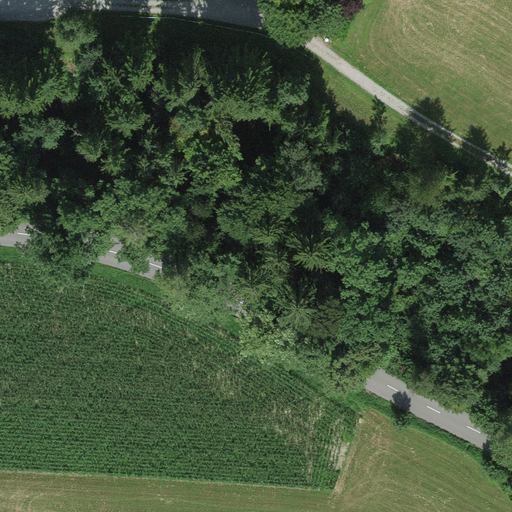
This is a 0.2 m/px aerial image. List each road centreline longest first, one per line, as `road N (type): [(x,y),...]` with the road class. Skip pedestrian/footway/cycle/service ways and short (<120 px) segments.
road 1 (tertiary): [(0,234),(135,261),(240,304),(511,450)]
road 2 (track): [(511,173),(317,47),(242,18),(49,4),(0,8)]
